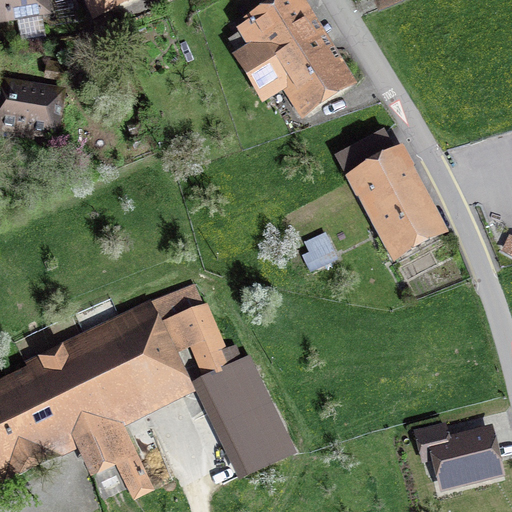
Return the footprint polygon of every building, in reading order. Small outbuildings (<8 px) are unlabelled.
[(24,43),(52,37),(43,0),(0,0),(0,17),(17,14),(24,43)] [(86,0),(99,28),(163,0),(86,0)] [(297,134),(358,93),(296,2),(235,43),(297,134)] [(60,94),(1,87),(0,93),(0,130),(55,137),(60,94)] [(439,238),(387,141),(333,170),(386,267),(439,238)] [(35,387),(0,402),(0,459),(5,471),(78,437),(95,475),(114,466),(130,500),(149,491),(111,410),(181,378),(169,353),(191,343),(242,451),(275,435),(233,345),(220,351),(192,292),(26,369),(35,387)] [(438,506),(505,491),(491,428),(424,443),(438,506)]
